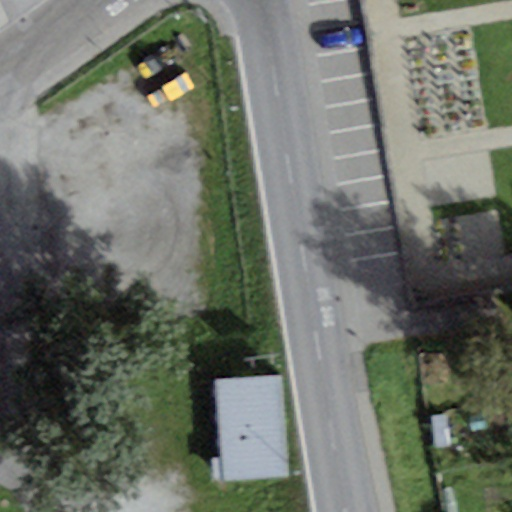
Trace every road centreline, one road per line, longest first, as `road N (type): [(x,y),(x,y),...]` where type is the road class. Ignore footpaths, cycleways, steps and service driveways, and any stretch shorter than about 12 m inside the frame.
road 1 (unclassified): [(344,511),(262,0)]
road 2 (residential): [(0,79),(119,0)]
